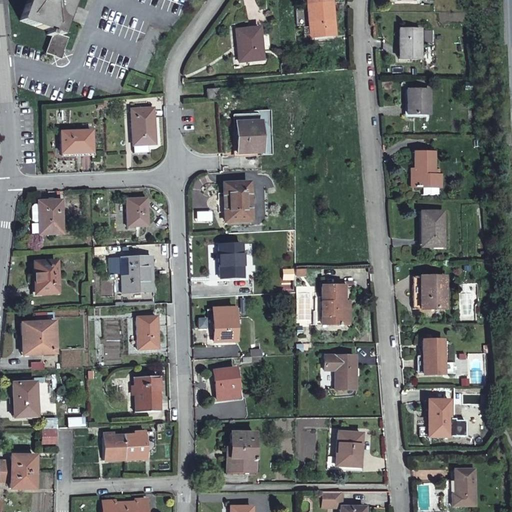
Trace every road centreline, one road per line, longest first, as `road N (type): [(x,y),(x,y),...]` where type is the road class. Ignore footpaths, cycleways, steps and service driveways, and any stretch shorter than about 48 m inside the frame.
road 1 (residential): [(361,0),(403,511)]
road 2 (residential): [(184,483),(175,177)]
road 3 (residential): [(175,177),(173,63),(216,0)]
road 4 (residential): [(8,184),(175,177)]
road 5 (residential): [(63,511),(63,487),(184,483)]
road 6 (residential): [(0,42),(8,184)]
